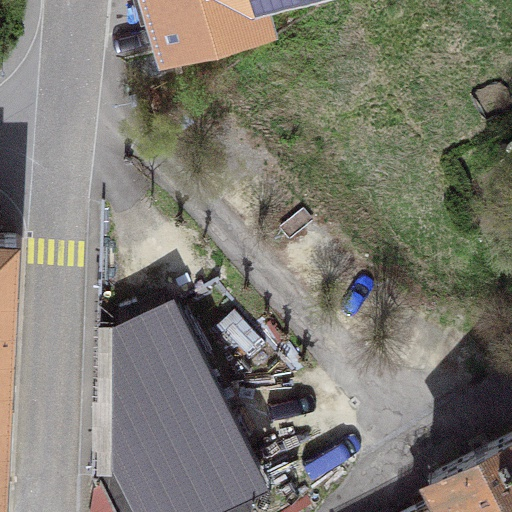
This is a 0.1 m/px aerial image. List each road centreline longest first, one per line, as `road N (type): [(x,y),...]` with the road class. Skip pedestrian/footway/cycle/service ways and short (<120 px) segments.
road 1 (residential): [(43,511),(65,122)]
road 2 (residential): [(65,122),(74,0)]
